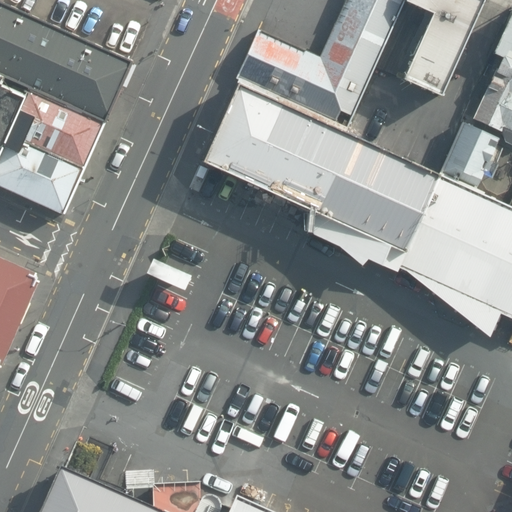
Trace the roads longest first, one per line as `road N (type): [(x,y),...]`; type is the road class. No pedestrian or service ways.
road 1 (tertiary): [(100,266),(216,0)]
road 2 (tertiary): [(0,484),(100,266)]
